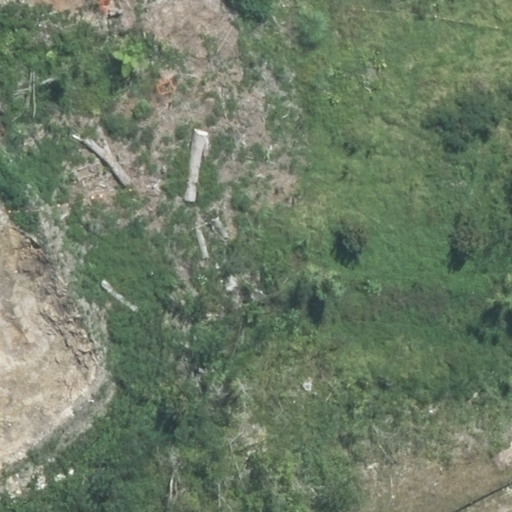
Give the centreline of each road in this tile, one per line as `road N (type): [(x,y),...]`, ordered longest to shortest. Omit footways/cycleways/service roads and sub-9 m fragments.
road 1 (trunk): [(511,378),(0,303)]
road 2 (trunk): [(0,120),(511,183)]
